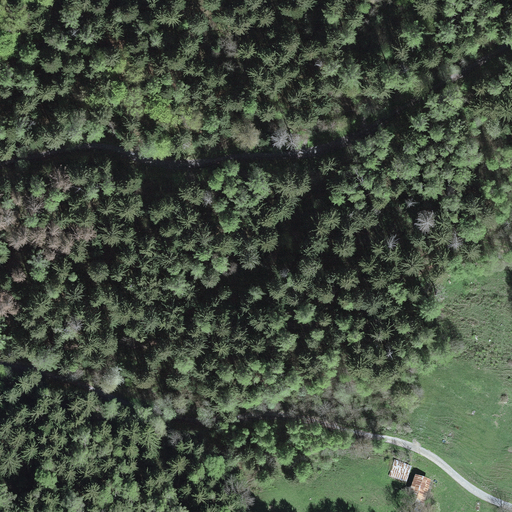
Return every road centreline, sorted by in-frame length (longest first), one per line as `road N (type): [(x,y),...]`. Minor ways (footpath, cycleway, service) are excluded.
road 1 (track): [(511,508),(386,432),(347,431),(293,415),(163,413),(70,378),(0,365)]
road 2 (track): [(0,162),(119,153),(275,168),(397,116),(500,50)]
